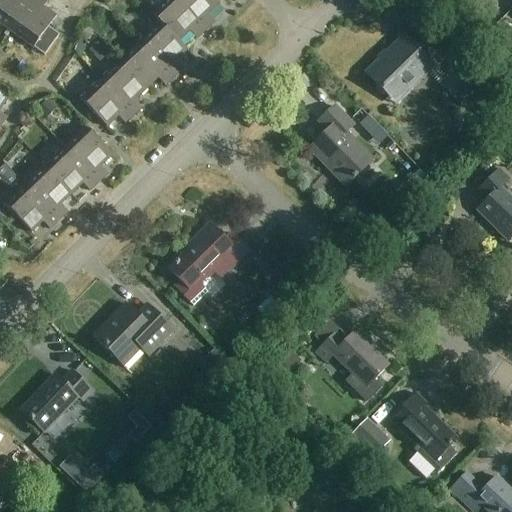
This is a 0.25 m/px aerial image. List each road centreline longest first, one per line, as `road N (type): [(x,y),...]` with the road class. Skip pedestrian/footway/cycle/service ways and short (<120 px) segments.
road 1 (residential): [(511,381),(325,251),(208,130)]
road 2 (unclassified): [(15,315),(208,130)]
road 3 (unclassified): [(208,130),(302,34)]
